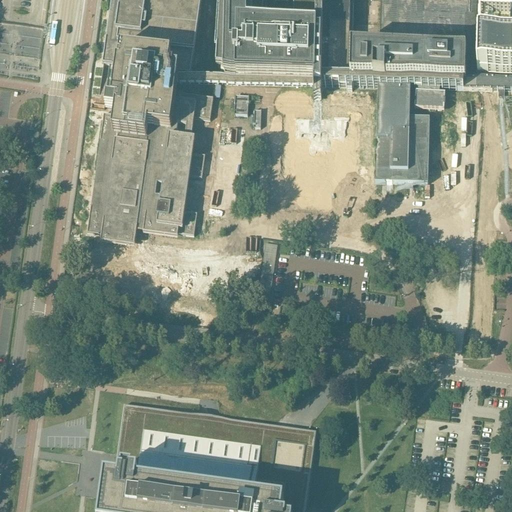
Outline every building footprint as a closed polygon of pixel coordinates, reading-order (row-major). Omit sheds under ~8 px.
[(221,79),(315,80),(315,88),(457,91),(509,92),(511,92),(511,0),(485,0),(485,10),(493,10),(493,39),(484,39),(483,72),(511,72),(511,79),(463,79),(463,67),(362,65),(338,64),(339,0),(222,0),(221,31),(220,41),(219,46),(221,46),(221,73),(221,79)] [(248,118),(249,102),(249,99),(236,98),(234,118),(248,118)] [(447,123),(446,189),(458,189),(460,124),(447,123)] [(234,220),(239,129),(222,128),(219,179),(229,180),(229,190),(220,189),(220,184),(211,183),(208,218),(234,220)] [(478,263),(479,234),(459,234),(458,262),(478,263)] [(272,269),(264,268),(262,282),(261,281),(260,291),(270,292),(272,269)] [(269,306),(269,297),(254,297),(254,306),(269,306)] [(105,483),(102,511),(305,511),(306,511),(315,442),(265,435),(266,427),(226,422),(210,420),(163,413),(162,420),(124,415),(117,466),(115,484),(105,483)]
